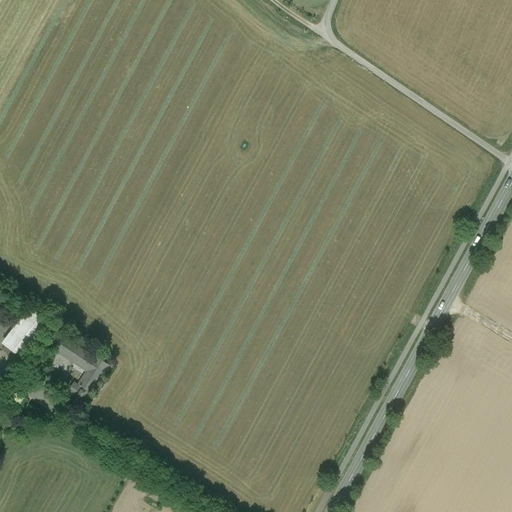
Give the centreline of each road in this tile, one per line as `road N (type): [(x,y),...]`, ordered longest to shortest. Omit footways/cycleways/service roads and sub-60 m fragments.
road 1 (tertiary): [(511,182),(333,511)]
road 2 (unclassified): [(335,0),(325,28),(332,40),(511,164)]
